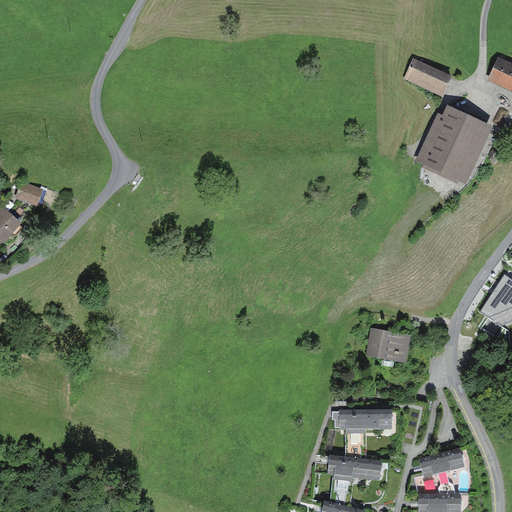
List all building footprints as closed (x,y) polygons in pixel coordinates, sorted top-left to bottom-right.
[(511,62),(501,58),(492,82),(511,90),(511,62)] [(454,78),(414,60),(405,79),(445,97),(454,78)] [(440,115),(418,162),(467,185),(494,128),(450,108),(445,118),(440,115)] [(23,183),(16,198),(36,208),(44,192),(23,183)] [(20,225),(0,205),(0,204),(0,241),(2,244),(20,225)] [(490,303),(504,312),(511,299),(511,280),(500,273),(492,286),(498,289),(490,303)] [(414,327),(373,320),(368,348),(409,355),(414,327)] [(393,412),(340,411),(339,431),(392,432),(393,412)] [(461,451),(420,460),(424,479),(465,470),(461,451)] [(383,463),(331,457),(328,476),(381,483),(383,463)] [(463,511),(464,496),(419,495),(418,511),(463,511)]
